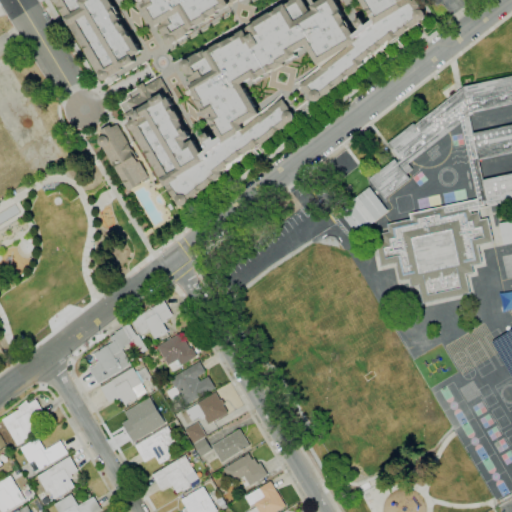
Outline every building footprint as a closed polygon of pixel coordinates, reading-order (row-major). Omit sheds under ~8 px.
[(137,120),(133,114),(134,113),(127,102),(141,94),(137,88),(143,83),(146,87),(161,78),(173,97),(170,99),(174,105),(172,106),(176,112),(177,112),(183,120),(182,121),(185,126),(183,127),(187,132),(188,131),(192,138),(187,141),(188,144),(194,140),(202,153),(208,150),(203,143),(205,142),(202,137),(209,133),(212,138),(213,137),(216,141),(221,137),(209,119),(215,116),(212,113),(207,116),(196,100),(199,99),(191,86),(194,84),(187,72),(184,71),(182,69),(182,68),(182,66),(182,64),(183,63),(185,61),(188,60),(198,53),(199,54),(205,50),(207,53),(213,50),(212,49),(220,43),(221,45),(232,38),(233,39),(238,36),(238,35),(245,30),(249,36),(253,33),(249,28),(256,23),(255,22),(272,12),(272,14),(277,11),(276,10),(286,4),(286,5),(291,2),(291,1),(292,0),(303,0),(309,9),(323,0),(336,0),(342,10),(339,12),(346,22),(347,21),(351,28),(354,34),(362,29),(361,27),(359,28),(355,22),(362,18),(366,26),(373,20),(370,15),(371,15),(362,0),(243,0),(242,1),(241,0),(239,0),(235,3),(233,0),(227,0),(231,6),(223,11),(222,10),(217,13),(218,14),(206,21),(207,22),(199,27),(198,26),(193,29),(194,31),(187,35),(187,36),(178,42),(177,40),(176,42),(175,43),(173,44),(171,44),(169,44),(167,42),(166,40),(166,38),(159,26),(156,28),(143,5),(147,3),(145,0),(142,0),(140,1),(139,0),(125,0),(122,2),(120,0),(111,0),(120,13),(118,14),(121,19),(120,20),(124,26),(125,25),(132,37),(133,37),(138,45),(143,52),(134,58),(137,62),(111,78),(109,79),(108,80),(106,81),(104,81),(102,80),(100,78),(99,76),(99,74),(56,2),(55,0),(415,0),(420,8),(418,10),(420,10),(421,10),(423,11),(424,13),(425,15),(425,16),(425,18),(423,20),(422,21),(420,21),(400,38),(398,36),(390,42),(389,41),(382,46),(382,45),(376,50),(377,50),(374,53),(373,52),(368,56),(369,57),(366,60),(366,59),(362,62),(363,63),(357,68),(359,70),(349,77),(349,76),(344,80),(336,87),(335,86),(330,90),(331,91),(320,100),(320,101),(315,105),(300,86),(315,74),(315,75),(322,69),(321,69),(323,67),(321,64),(320,65),(308,45),(296,52),(298,54),(291,59),(292,60),(285,64),(286,65),(276,71),(275,70),(260,79),(259,78),(255,81),(254,78),(243,84),(261,114),(242,125),(245,129),(262,115),(262,116),(269,111),(268,110),(283,99),(290,108),(289,108),(290,110),(288,111),(291,112),(293,113),(294,115),(295,117),(294,119),(293,121),(291,122),(289,122),(290,123),(280,130),(280,129),(274,133),(275,135),(262,145),(261,144),(255,149),(253,147),(231,164),(230,163),(225,167),(226,168),(221,172),(223,176),(215,181),(214,180),(209,184),(210,185),(202,191),(201,190),(197,194),(197,195),(188,202),(187,201),(186,204),(184,206),(182,206),(180,206),(178,206),(177,205),(176,204),(176,202),(176,199),(172,194),(171,195),(167,190),(168,189),(167,187),(134,131),(131,130),(130,128),(129,126),(130,123),(131,122),(133,120),(135,120),(137,120)] [(461,122),(408,164),(412,170),(406,174),(410,179),(384,199),(369,179),(395,159),(397,162),(400,160),(388,144),(414,123),(415,125),(463,87),(511,76),(511,104),(473,113),(469,115),(461,122)] [(479,160),(483,180),(489,206),(480,208),(478,199),(461,122),(469,115),(473,133),(479,160)] [(103,136),(102,136),(103,136),(100,131),(109,125),(111,128),(117,124),(137,158),(135,160),(137,162),(139,161),(148,177),(139,182),(140,184),(128,191),(126,186),(125,187),(123,182),(116,170),(117,169),(114,165),(114,166),(103,146),(101,145),(99,144),(99,141),(99,139),(101,137),(103,136)] [(473,133),(511,124),(511,153),(479,160),(473,133)] [(483,180),(511,173),(511,201),(489,206),(483,180)] [(357,235),(338,211),(369,187),(388,211),(357,235)] [(480,208),(478,208),(481,220),(488,219),(493,243),(478,246),(482,264),(472,266),(474,274),(466,275),(470,294),(423,304),(419,285),(411,287),(409,279),(399,281),(396,264),(381,267),(375,243),(383,241),(381,233),(389,232),(387,224),(411,219),(409,214),(478,199),(480,208)] [(511,243),(503,245),(499,224),(511,221),(511,243)] [(155,339),(150,330),(140,335),(132,320),(164,301),(173,315),(166,319),(167,321),(164,323),(169,331),(155,339)] [(123,328),(123,327),(129,323),(137,336),(139,334),(148,350),(139,355),(131,342),(123,328)] [(131,342),(124,347),(125,348),(122,350),(131,364),(98,384),(89,369),(96,365),(95,363),(99,361),(94,353),(113,342),(110,337),(116,334),(115,333),(123,328),(131,342)] [(511,328),(490,341),(511,378),(511,328)] [(174,372),(170,365),(168,366),(158,347),(180,334),(184,341),(185,340),(190,349),(192,348),(197,357),(183,365),(184,366),(174,372)] [(187,406),(182,398),(174,403),(167,392),(175,387),(171,379),(200,362),(205,371),(197,376),(200,381),(209,376),(216,388),(187,406)] [(126,405),(121,397),(117,400),(116,398),(109,402),(100,387),(133,367),(136,372),(145,367),(151,377),(142,382),(143,383),(142,384),(147,392),(126,405)] [(157,383),(153,377),(159,373),(163,380),(157,383)] [(209,424),(205,418),(202,420),(200,417),(192,421),(186,411),(216,393),(221,401),(223,400),(225,404),(223,405),(228,413),(209,424)] [(133,443),(121,423),(128,419),(125,412),(150,397),(166,423),(133,443)] [(18,446),(2,420),(19,410),(18,407),(27,400),(29,404),(36,399),(42,409),(31,416),(40,431),(24,440),(24,441),(18,446)] [(193,444),(185,430),(198,422),(206,436),(205,437),(193,444)] [(160,464),(156,456),(145,462),(135,445),(168,426),(177,441),(167,447),(173,456),(160,464)] [(222,463),(212,446),(240,429),(250,445),(222,463)] [(205,437),(213,450),(201,457),(193,444),(205,437)] [(35,472),(21,448),(38,438),(45,450),(61,441),(68,453),(35,472)] [(238,492),(233,483),(232,483),(224,469),(248,454),(252,460),(254,459),(258,464),(261,463),(268,475),(250,486),(250,485),(238,492)] [(178,493),(173,485),(169,487),(168,486),(161,490),(152,475),(185,455),(199,478),(190,484),(191,485),(178,493)] [(56,499),(50,490),(47,492),(37,476),(70,456),(79,471),(72,475),(73,478),(71,479),(76,487),(56,499)] [(0,482),(11,476),(26,500),(6,511),(1,511),(0,509),(0,482)] [(248,511),(256,507),(254,504),(251,505),(246,496),(271,481),(286,506),(276,511),(248,511)] [(216,511),(183,511),(183,510),(186,508),(181,500),(203,486),(218,511),(216,511)] [(97,511),(58,511),(54,505),(71,494),(78,506),(94,497),(101,510),(97,511)] [(221,510),(219,507),(220,506),(216,500),(222,497),(227,506),(221,510)]
